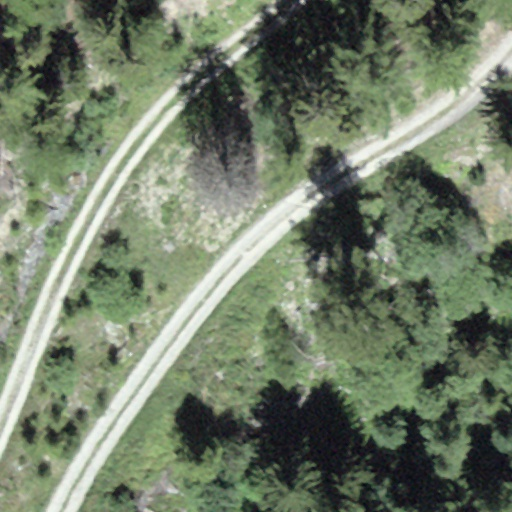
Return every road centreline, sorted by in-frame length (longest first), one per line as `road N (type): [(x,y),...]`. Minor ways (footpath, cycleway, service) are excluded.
road 1 (track): [(26,511),(62,438),(253,211),(358,159),(424,115),(511,26)]
road 2 (track): [(258,0),(153,90),(44,240),(0,348)]
